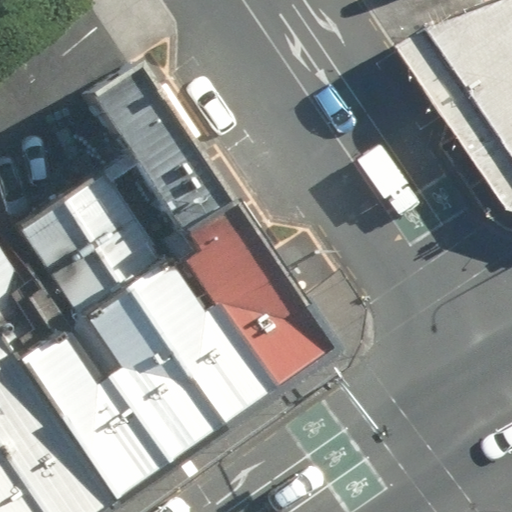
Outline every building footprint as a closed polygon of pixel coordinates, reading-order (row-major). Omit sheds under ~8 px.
[(511,0),(477,0),(433,17),(511,139),(511,0)] [(59,193),(218,416),(327,340),(127,59),(85,89),(126,146),(59,193)] [(0,235),(0,334),(112,488),(218,416),(59,193),(0,235)] [(0,469),(31,511),(79,511),(112,488),(0,334),(0,469)] [(0,511),(31,511),(0,469),(0,511)]
